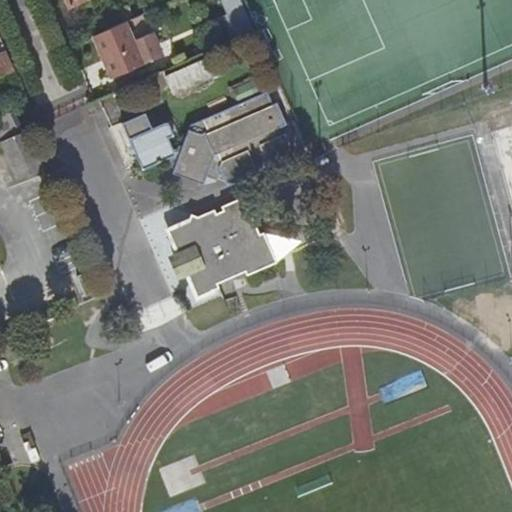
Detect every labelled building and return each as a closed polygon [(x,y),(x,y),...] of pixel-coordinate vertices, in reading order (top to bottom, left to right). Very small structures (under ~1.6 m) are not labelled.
[(233,12),(242,34),(254,28),(244,6),(233,12)] [(93,36),(112,78),(162,56),(144,14),(126,22),(93,36)] [(0,77),(16,71),(8,52),(0,55),(0,77)] [(167,76),(175,94),(222,73),(215,54),(167,76)] [(207,133),(203,135),(212,158),(216,156),(219,161),(217,169),(225,187),(256,173),(254,168),(263,163),(266,168),(293,156),(283,134),(279,135),(277,129),(285,126),(275,103),(271,105),(266,92),(201,121),(207,133)] [(0,118),(0,143),(21,134),(12,114),(0,118)] [(120,125),(141,172),(175,157),(168,140),(172,138),(166,123),(151,130),(144,115),(120,125)] [(5,144),(20,178),(43,168),(28,134),(22,137),(5,144)] [(167,232),(177,257),(184,260),(187,268),(185,275),(195,299),(218,289),(216,285),(243,273),(245,276),(275,263),(262,233),(258,235),(242,199),(220,208),(221,212),(215,215),(213,211),(195,219),(195,225),(189,222),(167,232)] [(300,218),(281,232),(293,249),(312,235),(300,218)]
